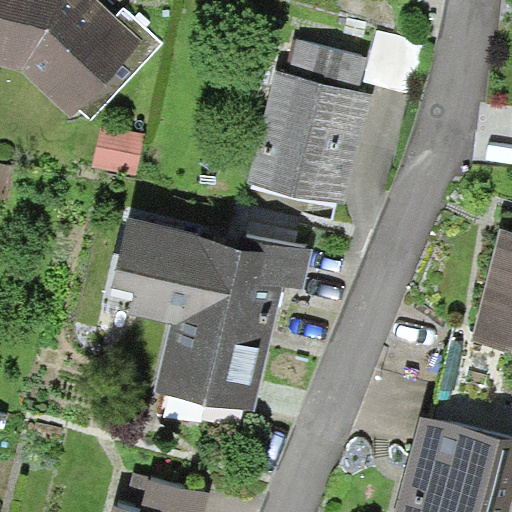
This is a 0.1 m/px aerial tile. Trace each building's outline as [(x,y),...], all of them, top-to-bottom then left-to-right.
[(118,16),(100,0),(0,0),(0,64),(23,70),(71,118),(80,108),(93,120),(163,43),(125,8),(118,16)] [(378,30),(365,81),(414,93),(427,42),(378,30)] [(276,69),(248,178),(344,204),(373,94),(358,90),(367,57),(297,39),(288,72),(276,69)] [(146,135),(102,125),(92,166),(136,176),(146,135)] [(13,165),(0,162),(0,197),(6,199),(13,165)] [(265,250),(127,218),(111,286),(133,291),(128,315),(168,324),(153,392),(254,415),(284,286),(304,290),(313,253),(267,242),(265,250)] [(511,232),(501,230),(471,343),(511,353),(511,232)] [(511,441),(420,418),(395,511),(508,511),(511,497),(511,441)] [(133,473),(124,509),(134,511),(140,511),(149,477),(133,473)] [(113,507),(111,511),(205,511),(210,492),(149,477),(140,511),(134,511),(124,509),(113,507)]
